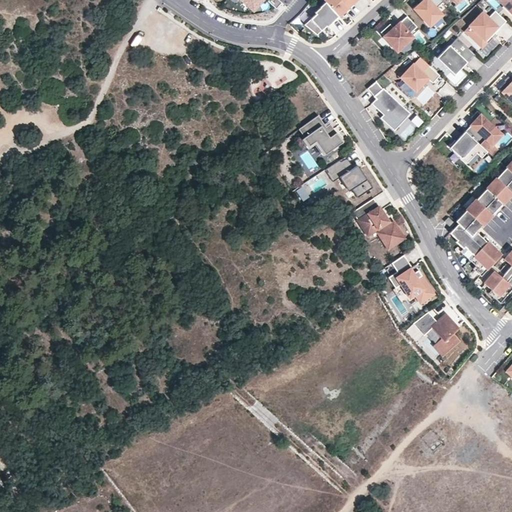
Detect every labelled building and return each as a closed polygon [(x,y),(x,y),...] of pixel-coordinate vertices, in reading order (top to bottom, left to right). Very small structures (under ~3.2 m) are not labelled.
[(243,0),(254,10),(262,0),(268,0),(271,2),(272,0),(243,0)] [(354,2),(352,0),(324,0),(325,1),(338,16),(354,2)] [(443,1),(442,0),(424,0),(414,9),(429,26),(441,15),(435,8),(443,1)] [(511,12),(511,0),(499,0),(511,12)] [(338,16),(325,1),(322,5),(316,10),(318,12),(306,22),(316,34),(332,20),(333,21),(338,16)] [(507,21),(496,11),(489,18),(483,12),(470,26),(471,27),(466,32),(477,41),(482,36),(487,42),(496,33),(494,31),(497,27),(499,29),(507,21)] [(417,27),(407,16),(399,23),(400,24),(398,26),(397,25),(394,28),(390,24),(381,32),(398,51),(413,37),(410,33),(417,27)] [(487,42),(482,36),(477,41),(482,47),(487,42)] [(468,63),(476,55),(458,38),(451,46),(450,46),(437,59),(455,76),(463,68),(462,67),(466,62),(468,63)] [(433,83),(440,75),(429,65),(422,72),(413,64),(401,76),(416,90),(427,78),(433,83)] [(511,79),(510,78),(500,88),(511,100),(511,79)] [(410,112),(383,88),(376,81),(367,88),(376,99),(371,104),(380,112),(382,110),(385,112),(383,114),(380,118),(394,130),(410,112)] [(431,95),(425,90),(417,99),(422,104),(431,95)] [(475,121),(465,131),(487,152),(491,155),(497,149),(492,144),(485,138),(495,128),(477,112),(471,118),(475,121)] [(323,122),(318,115),(298,129),(302,134),(301,135),(306,143),(313,138),(322,151),(341,138),(329,121),(325,124),(323,122)] [(423,121),(417,115),(412,121),(418,127),(423,121)] [(492,144),(501,135),(495,128),(485,138),(492,144)] [(487,152),(465,131),(460,137),(462,138),(458,143),(456,141),(455,140),(449,146),(467,164),(476,153),(481,158),(487,152)] [(306,143),(301,135),(298,137),(305,147),(312,142),(320,153),(322,151),(313,138),(306,143)] [(372,187),(359,167),(355,170),(353,167),(346,156),(325,169),(333,181),(340,177),(343,175),(357,197),(372,187)] [(511,173),(506,168),(496,178),(511,192),(511,173)] [(357,197),(343,175),(340,177),(354,199),(357,197)] [(511,193),(511,192),(496,178),(486,189),(502,204),(511,193)] [(502,204),(486,189),(476,199),(492,214),(502,204)] [(388,221),(373,198),(352,212),(358,220),(361,219),(370,233),(380,226),(383,229),(378,232),(388,248),(404,238),(394,222),(390,224),(389,225),(387,222),(388,221)] [(492,214),(476,199),(466,210),(482,225),(492,214)] [(482,225),(466,210),(455,221),(458,223),(471,236),(476,231),(482,225)] [(455,224),(449,217),(445,222),(452,228),(455,224)] [(358,220),(367,235),(370,233),(361,219),(358,220)] [(486,242),(476,231),(471,236),(458,223),(449,233),(457,240),(455,241),(463,249),(464,247),(473,255),(486,242)] [(473,255),(479,261),(475,266),(472,268),(480,276),(500,255),(486,242),(473,255)] [(473,255),(464,247),(463,249),(460,251),(469,260),(473,255)] [(403,255),(392,262),(397,271),(388,277),(395,287),(401,284),(409,297),(414,293),(420,302),(433,294),(415,265),(412,267),(409,269),(407,265),(409,263),(403,255)] [(473,255),(469,260),(475,266),(479,261),(473,255)] [(511,267),(510,266),(500,277),(511,287),(511,267)] [(511,288),(511,287),(500,277),(494,272),(484,283),(491,290),(488,293),(500,303),(511,288)] [(458,330),(447,315),(437,323),(428,311),(413,323),(422,335),(431,328),(439,339),(431,345),(440,357),(458,343),(452,335),(458,330)]
